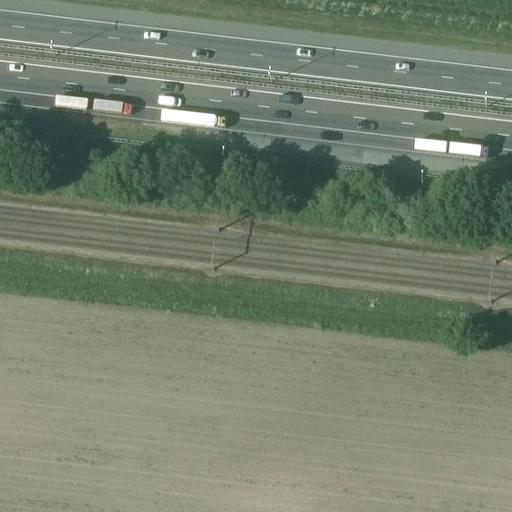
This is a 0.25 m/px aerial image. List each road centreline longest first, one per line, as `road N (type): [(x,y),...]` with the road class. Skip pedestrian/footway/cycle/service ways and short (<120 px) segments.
road 1 (motorway): [(0,76),(511,136)]
road 2 (motorway): [(511,84),(0,24)]
